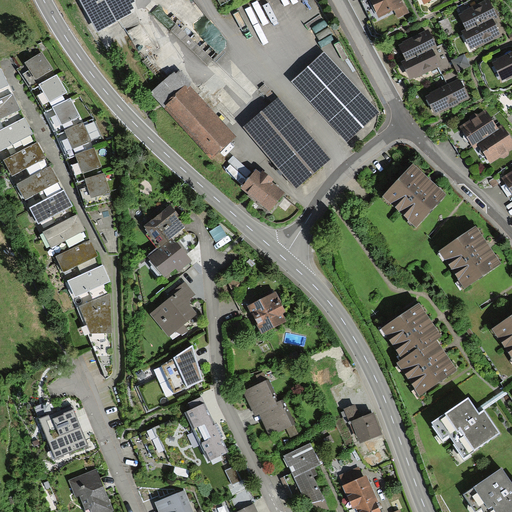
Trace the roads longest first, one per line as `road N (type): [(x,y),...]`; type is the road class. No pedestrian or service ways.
road 1 (tertiary): [(282,256),(122,111),(44,0)]
road 2 (residential): [(197,225),(218,392),(277,511)]
road 3 (tertiary): [(427,511),(355,339),(282,256)]
road 4 (residential): [(282,256),(350,162),(405,119)]
road 5 (residential): [(136,511),(68,355)]
road 6 (residential): [(405,119),(511,227)]
road 7 (residential): [(339,0),(405,119)]
